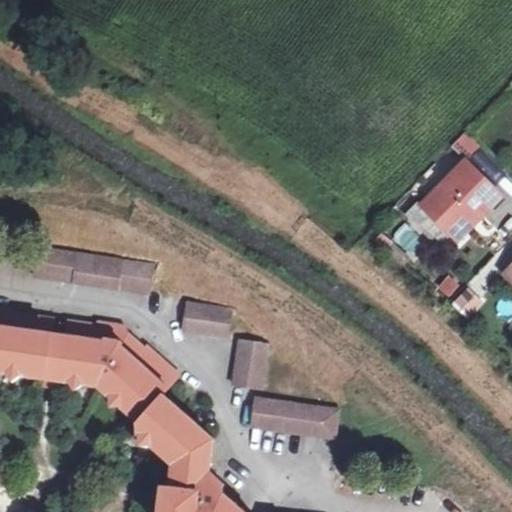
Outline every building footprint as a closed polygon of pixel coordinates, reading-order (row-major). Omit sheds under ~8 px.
[(477,211),(482,217),(504,194),(468,160),(426,205),(455,233),(477,211)] [(477,211),(455,233),(461,239),(482,217),(477,211)] [(400,265),(408,258),(385,232),(377,239),(400,265)] [(32,275),(62,280),(66,254),(36,249),(32,275)] [(77,255),(73,282),(147,293),(152,267),(77,255)] [(471,290),(456,301),(466,315),(481,303),(471,290)] [(227,337),(230,311),(187,305),(183,330),(227,337)] [(0,376),(49,383),(56,332),(58,319),(14,312),(15,308),(3,306),(2,320),(0,319),(0,376)] [(236,511),(239,508),(229,499),(222,507),(220,511),(211,511),(213,506),(222,493),(226,488),(209,471),(213,437),(165,393),(179,375),(146,345),(134,358),(121,350),(122,336),(107,334),(109,320),(99,319),(97,325),(74,321),(72,334),(66,386),(101,390),(139,428),(137,435),(171,467),(169,488),(166,511),(236,511)] [(134,358),(146,345),(130,335),(131,322),(109,320),(107,334),(122,336),(121,350),(134,358)] [(72,334),(56,332),(49,383),(66,386),(72,334)] [(265,346),(238,342),(232,383),(259,387),(265,346)] [(275,406),(270,430),(270,432),(331,442),(336,412),(275,402),(275,406)] [(270,430),(275,406),(257,403),(252,427),(270,430)] [(166,511),(169,488),(159,487),(155,511),(166,511)] [(220,511),(222,507),(229,499),(222,493),(213,506),(211,511),(220,511)]
